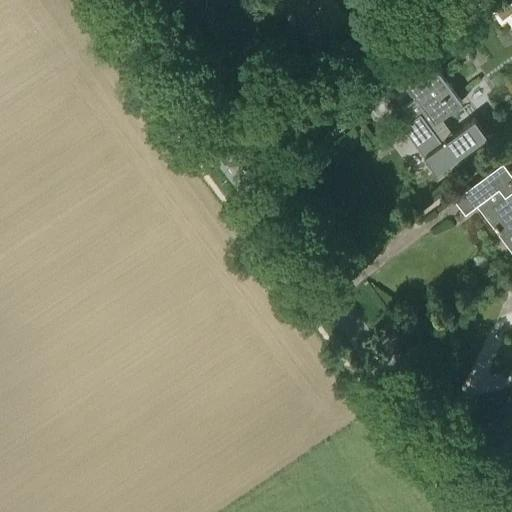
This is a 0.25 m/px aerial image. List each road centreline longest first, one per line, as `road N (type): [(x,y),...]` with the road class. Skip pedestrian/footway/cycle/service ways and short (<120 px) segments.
road 1 (residential): [(490,511),(238,174)]
road 2 (residential): [(238,174),(109,0)]
road 3 (residential): [(392,54),(238,174)]
